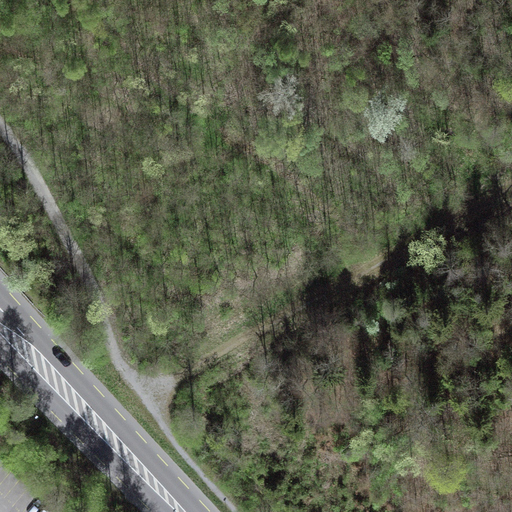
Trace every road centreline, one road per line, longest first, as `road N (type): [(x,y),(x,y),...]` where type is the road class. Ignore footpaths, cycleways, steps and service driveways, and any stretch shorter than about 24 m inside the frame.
road 1 (track): [(144,393),(511,184)]
road 2 (secondary): [(184,511),(0,309)]
